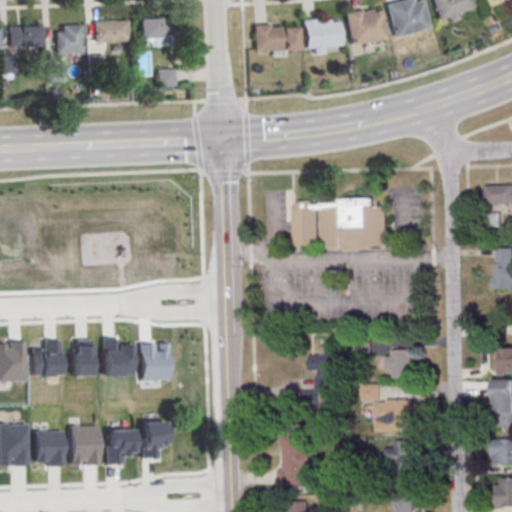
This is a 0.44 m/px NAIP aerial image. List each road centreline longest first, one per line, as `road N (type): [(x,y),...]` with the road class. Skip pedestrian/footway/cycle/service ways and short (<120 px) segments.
road 1 (tertiary): [(232,511),(221,140)]
road 2 (residential): [(449,150),(456,511)]
road 3 (residential): [(156,499),(0,500)]
road 4 (residential): [(0,305),(149,299)]
road 5 (secondary): [(368,123),(221,140)]
road 6 (secondary): [(221,140),(78,146)]
road 7 (residential): [(221,140),(212,0)]
